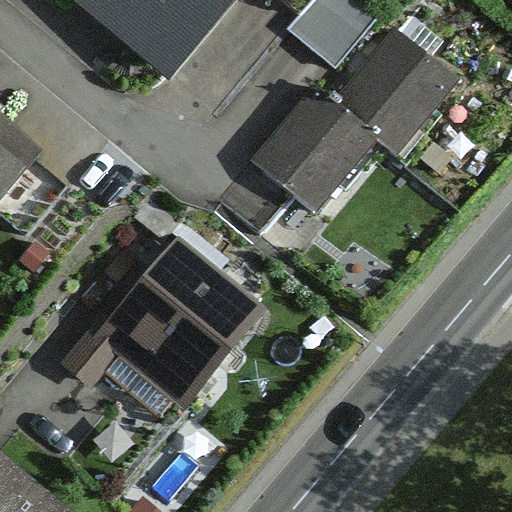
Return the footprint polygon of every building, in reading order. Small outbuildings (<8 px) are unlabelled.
[(240,0),(71,0),(170,83),(240,0)] [(378,17),(358,0),(317,0),(292,30),(334,67),(378,17)] [(397,39),(337,110),(376,143),(396,159),(456,88),(397,39)] [(317,214),(376,143),(337,110),(319,95),(260,167),(317,214)] [(91,191),(0,115),(0,231),(9,221),(42,249),(91,191)] [(287,330),(196,255),(140,323),(120,306),(77,357),(104,380),(131,348),(215,417),(287,330)] [(79,511),(16,462),(0,482),(0,511),(79,511)]
